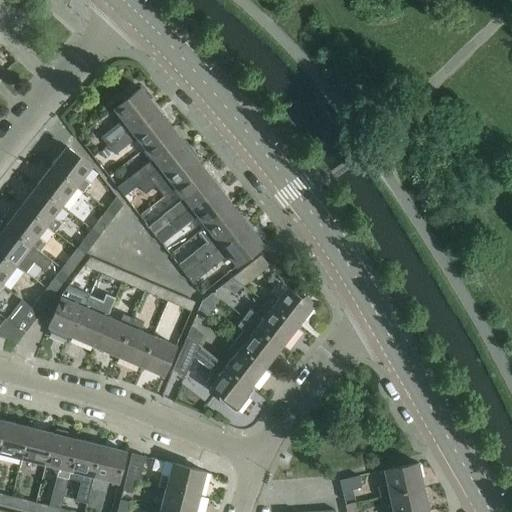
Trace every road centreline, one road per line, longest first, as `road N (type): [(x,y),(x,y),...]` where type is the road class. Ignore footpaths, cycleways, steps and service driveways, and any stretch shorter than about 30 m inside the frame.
road 1 (secondary): [(378,320),(326,235),(231,111),(124,3)]
road 2 (residential): [(260,461),(112,399),(0,370)]
road 3 (secondary): [(488,511),(378,320)]
road 4 (residential): [(0,151),(124,3)]
road 5 (residential): [(260,461),(318,369),(378,320)]
